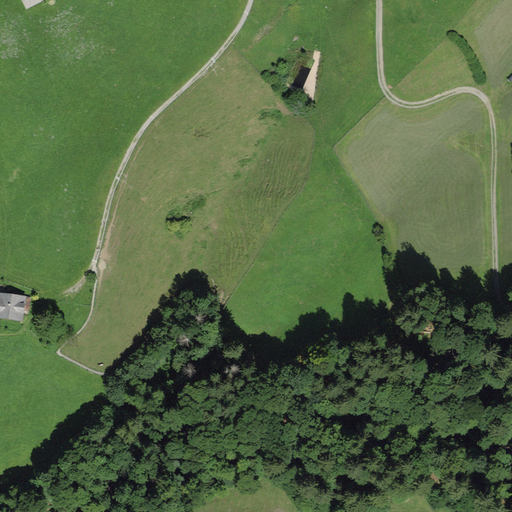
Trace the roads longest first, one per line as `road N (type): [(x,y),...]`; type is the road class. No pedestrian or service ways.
road 1 (track): [(511,309),(489,104),(475,92),(414,106),(391,99),(381,82),(380,0)]
road 2 (track): [(251,0),(235,35),(132,145),(111,191),(95,262)]
